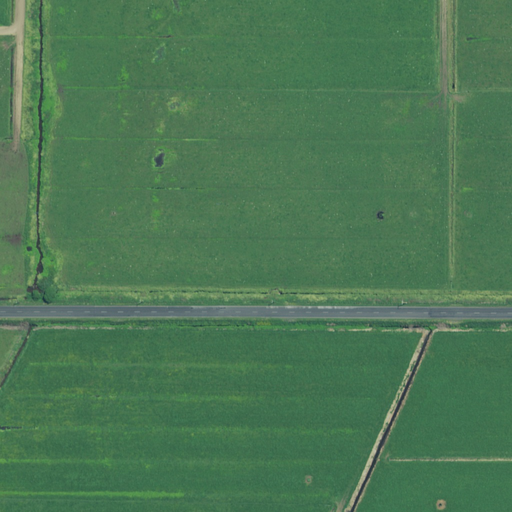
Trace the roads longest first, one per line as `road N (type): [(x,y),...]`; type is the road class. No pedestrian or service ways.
road 1 (secondary): [(511,314),(0,310)]
road 2 (track): [(38,310),(39,0)]
road 3 (track): [(351,511),(437,313)]
